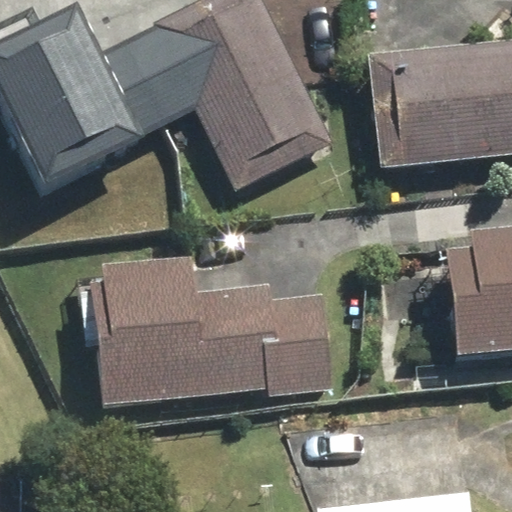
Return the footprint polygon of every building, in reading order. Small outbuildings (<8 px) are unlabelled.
[(329,152),(252,0),(215,0),(145,35),(147,39),(90,68),(67,24),(0,57),(0,143),(32,207),(134,156),(131,152),(190,122),(230,202),(329,152)] [(511,163),(511,49),(361,69),(375,181),(511,163)] [(511,241),(460,248),(462,264),(436,267),(448,373),(511,365),(511,241)] [(90,359),(97,417),(262,396),(263,404),(330,396),(319,305),(267,311),(265,295),(190,304),(186,269),(93,280),(93,283),(72,286),(81,360),(90,359)] [(468,511),(467,499),(367,511),(468,511)]
